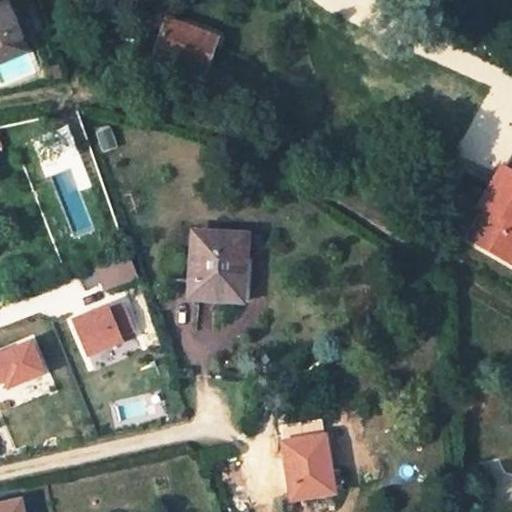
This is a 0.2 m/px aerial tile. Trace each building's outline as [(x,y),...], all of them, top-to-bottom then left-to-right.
[(9,0),(0,0),(0,61),(31,49),(9,0)] [(166,19),(153,52),(206,71),(218,39),(166,19)] [(0,179),(15,173),(0,135),(0,179)] [(494,224),(485,218),(473,241),(511,263),(511,171),(506,168),(485,205),(490,209),(499,215),(494,224)] [(254,239),(206,234),(201,298),(251,303),(254,239)] [(138,280),(130,259),(85,277),(90,290),(103,285),(106,292),(138,280)] [(111,312),(75,325),(88,360),(123,348),(122,344),(136,338),(126,311),(112,316),(111,312)] [(43,377),(31,345),(0,356),(0,383),(4,382),(7,390),(43,377)] [(325,435),(282,440),(290,499),(333,493),(325,435)]
